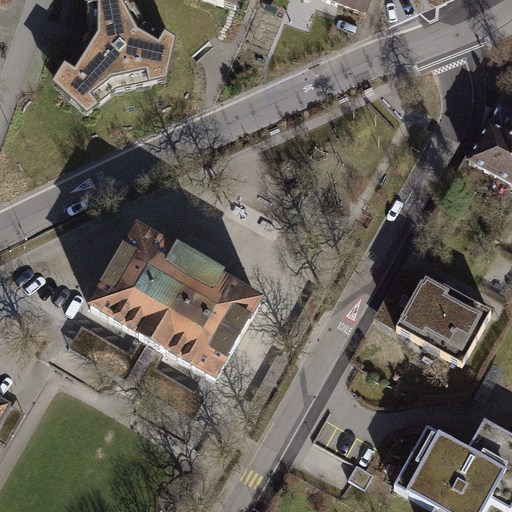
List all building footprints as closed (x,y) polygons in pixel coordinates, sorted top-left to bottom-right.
[(153,35),(131,0),(89,0),(89,35),(56,88),(88,119),(117,94),(166,84),(175,45),(153,35)] [(238,0),(194,0),(234,13),(238,0)] [(324,0),(365,15),(370,0),(324,0)] [(511,119),(494,110),(466,165),(511,188),(511,119)] [(216,385),(262,307),(138,236),(93,314),(216,385)] [(396,336),(464,373),(491,322),(423,285),(396,336)] [(491,368),(474,401),(484,406),(501,374),(491,368)] [(0,452),(23,413),(0,400),(0,452)] [(468,461),(426,438),(394,497),(421,511),(491,511),(492,511),(493,511),(511,511),(511,447),(484,433),(479,443),(468,461)]
